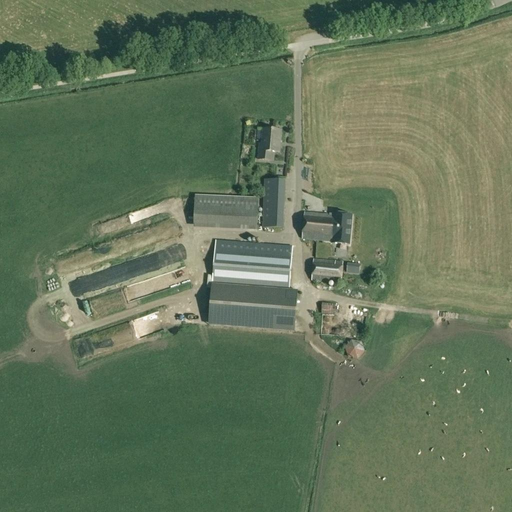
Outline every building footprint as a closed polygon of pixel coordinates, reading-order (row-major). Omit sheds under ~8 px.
[(279,153),(281,131),(265,130),(263,145),(259,144),(258,158),(269,158),(270,152),(279,153)] [(265,180),(263,229),(284,230),(286,181),(265,180)] [(257,231),(257,230),(259,199),(195,196),(194,229),(257,231)] [(305,213),(302,239),(332,242),(331,253),(346,255),(348,216),(333,215),(305,213)] [(209,320),(209,326),(295,333),(295,327),(298,292),(289,292),(293,247),(226,241),(216,241),(212,285),(209,320)] [(343,262),(314,259),(311,281),(342,284),(343,262)] [(350,339),(350,354),(365,355),(365,339),(350,339)]
